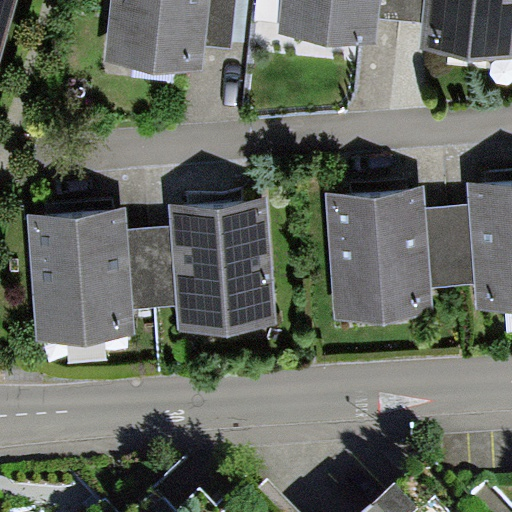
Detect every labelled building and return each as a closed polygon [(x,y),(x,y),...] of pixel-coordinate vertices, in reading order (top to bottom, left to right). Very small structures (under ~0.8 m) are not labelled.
[(114,0),(110,50),(204,58),(206,36),(209,0),(114,0)] [(234,0),(209,0),(206,36),(231,39),(234,0)] [(281,0),(279,24),(374,36),(377,11),(378,0),(281,0)] [(426,17),(427,0),(378,0),(377,11),(426,17)] [(511,0),(427,0),(426,17),(423,37),(511,48),(511,0)] [(511,169),(471,172),(472,196),(476,277),(477,298),(511,296),(511,169)] [(423,178),(327,183),(336,308),(430,301),(429,279),(424,198),(423,178)] [(266,190),(170,196),(171,220),(176,296),(177,317),(274,311),(266,190)] [(476,277),(472,196),(424,198),(429,279),(476,277)] [(130,200),(34,205),(41,331),(137,325),(136,298),(131,224),(130,200)] [(176,296),(171,220),(131,224),(136,298),(176,296)] [(411,511),(398,499),(384,511),(282,511),(240,469),(196,511),(168,511),(157,501),(145,511),(113,511),(107,506),(100,511),(411,511)]
